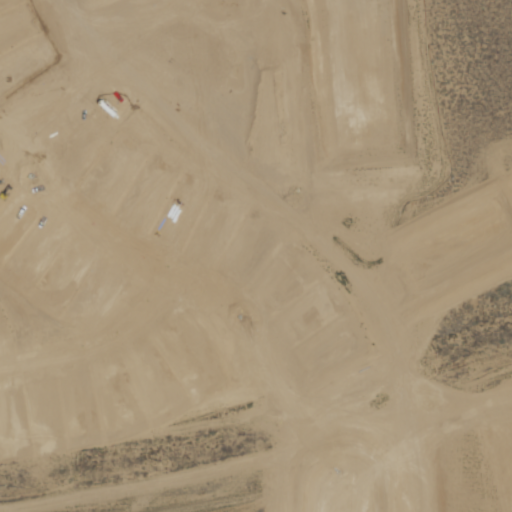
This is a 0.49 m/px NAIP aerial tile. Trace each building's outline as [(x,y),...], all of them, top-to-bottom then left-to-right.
[(0,19),(0,52),(24,40),(12,13),(0,19)] [(87,122),(52,158),(76,181),(109,142),(87,122)] [(86,189),(108,203),(132,167),(112,151),(86,189)] [(143,172),(118,213),(143,231),(168,187),(143,172)] [(166,205),(151,230),(167,239),(164,244),(175,250),(192,218),(166,205)] [(203,211),(187,244),(202,251),(198,263),(210,269),(234,224),(203,211)] [(278,319),(294,343),(335,313),(317,289),(278,319)]
